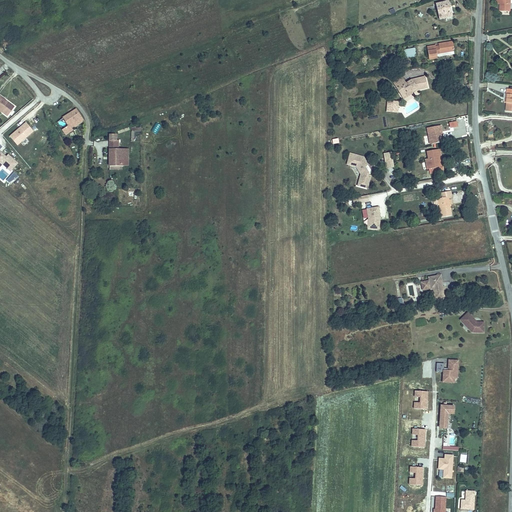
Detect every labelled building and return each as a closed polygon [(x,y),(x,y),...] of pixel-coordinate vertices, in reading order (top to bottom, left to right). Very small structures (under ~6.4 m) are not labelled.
[(510,12),(510,0),(500,0),(501,4),(500,11),(510,12)] [(452,16),(449,1),(436,4),(439,19),(452,16)] [(455,51),(453,42),(439,44),(439,47),(436,48),(437,54),(455,51)] [(415,48),(404,49),(405,57),(416,56),(415,48)] [(427,88),(425,77),(411,80),(405,84),(400,76),(392,81),(401,95),(406,92),(409,96),(415,92),(414,90),(416,88),(418,90),(427,88)] [(0,108),(0,109),(7,115),(14,106),(7,100),(6,101),(4,100),(5,99),(0,94),(0,108)] [(398,113),(399,102),(389,101),(388,112),(398,113)] [(76,110),(74,110),(63,118),(68,125),(62,129),(66,133),(72,130),(70,127),(73,125),(74,127),(83,121),(76,110)] [(34,131),(26,122),(10,136),(18,145),(21,142),(23,144),(25,142),(26,142),(28,140),(26,138),(34,131)] [(443,138),(441,126),(427,128),(428,136),(431,135),(433,144),(445,142),(445,137),(443,138)] [(140,127),(131,127),(131,141),(140,141),(140,127)] [(116,131),(109,134),(109,165),(123,165),(123,153),(129,153),(129,148),(119,148),(119,140),(116,139),(116,131)] [(0,167),(3,164),(11,172),(18,164),(8,154),(6,156),(0,150),(0,149),(3,147),(0,143),(0,167)] [(439,167),(438,159),(441,158),(439,149),(427,151),(428,159),(430,168),(431,168),(432,174),(443,172),(442,166),(439,167)] [(364,166),(365,161),(366,160),(364,157),(350,154),(348,163),(354,165),(353,166),(356,167),(361,174),(359,181),(363,182),(362,187),(367,188),(370,178),(367,177),(368,175),(369,173),(365,166),(364,166)] [(394,167),(392,157),(385,159),(387,169),(394,167)] [(450,205),(448,197),(451,196),(451,191),(440,193),(441,198),(438,199),(441,217),(452,216),(450,205)] [(369,201),(368,195),(353,198),(354,204),(369,201)] [(379,229),(380,218),(378,207),(367,209),(368,218),(368,228),(379,229)] [(445,298),(441,275),(433,276),(434,280),(429,281),(430,288),(431,290),(436,289),(437,299),(445,298)] [(430,288),(429,281),(421,282),(422,290),(430,288)] [(475,322),(475,321),(468,313),(460,320),(472,332),(484,333),(484,322),(477,322),(476,323),(475,322)] [(444,370),(444,364),(437,363),(436,372),(443,372),(443,382),(450,382),(450,377),(454,378),(455,371),(458,371),(458,361),(449,360),(448,370),(444,370)] [(415,397),(421,397),(421,403),(415,402),(414,409),(426,409),(427,404),(426,404),(426,400),(427,400),(428,392),(415,391),(415,397)] [(454,413),(454,406),(441,406),(440,428),(447,428),(448,413),(454,413)] [(413,435),(418,435),(418,441),(412,440),(412,447),(424,447),(424,442),(423,442),(423,438),(425,438),(425,429),(413,429),(413,435)] [(451,478),(453,455),(445,455),(445,459),(441,458),(441,460),(439,460),(438,469),(439,469),(444,469),(445,469),(445,472),(444,472),(443,477),(443,478),(451,478)] [(410,473),(416,473),(416,478),(410,478),(410,484),(422,485),(422,480),(421,479),(421,476),(422,476),(423,467),(411,467),(410,473)] [(474,510),(475,492),(466,491),(465,500),(461,500),(461,509),(474,510)] [(444,511),(445,501),(436,501),(435,509),(436,511),(444,511)]
